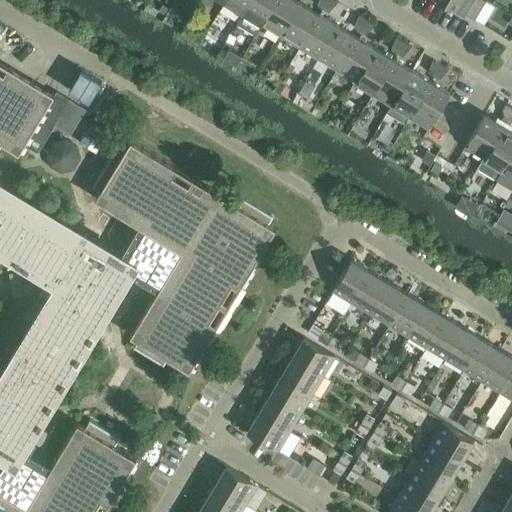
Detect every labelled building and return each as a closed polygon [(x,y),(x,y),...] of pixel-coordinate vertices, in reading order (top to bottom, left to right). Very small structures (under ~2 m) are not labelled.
[(243,13),(251,0),(225,0),(225,2),(243,13)] [(255,35),(262,24),(276,0),(251,0),(243,13),(237,23),(255,35)] [(281,36),(301,3),(296,0),(276,0),(262,24),(281,36)] [(319,0),(318,5),(323,8),(328,0),(319,0)] [(329,12),(338,3),(333,0),(328,0),(323,8),(329,12)] [(442,0),(475,20),(486,1),(485,0),(442,0)] [(300,47),(320,14),(301,3),(281,36),(300,47)] [(318,59),(338,25),(320,14),(300,47),(318,59)] [(359,16),(354,27),(360,31),(367,20),(359,16)] [(366,34),(374,25),(367,20),(360,31),(366,34)] [(337,70),(357,37),(338,25),(318,59),(337,70)] [(355,81),(375,48),(357,37),(337,70),(355,81)] [(396,38),(391,50),(397,53),(404,43),(396,38)] [(403,57),(411,47),(404,43),(397,53),(403,57)] [(374,92),(394,59),(375,48),(355,81),(374,92)] [(229,49),(224,59),(236,66),(242,56),(229,49)] [(392,103),(412,70),(394,59),(374,92),(392,103)] [(433,60),(428,72),(434,76),(441,65),(433,60)] [(440,79),(448,69),(441,65),(434,76),(440,79)] [(0,451),(2,453),(0,456),(0,511),(93,511),(103,498),(110,502),(137,457),(116,444),(120,437),(90,419),(85,426),(78,422),(52,466),(17,445),(123,270),(158,290),(131,335),(138,339),(134,346),(164,365),(168,357),(190,370),(217,325),(209,321),(233,282),(241,286),(276,227),(269,223),(274,216),(243,198),(239,205),(207,185),(202,193),(172,174),(176,167),(131,140),(118,161),(111,157),(93,187),(100,192),(96,199),(140,225),(119,260),(0,187),(0,141),(19,153),(51,101),(0,70),(0,451)] [(411,114),(431,81),(412,70),(392,103),(387,112),(405,123),(411,114)] [(280,80),(274,90),(280,94),(286,84),(280,80)] [(430,126),(450,93),(431,81),(411,114),(430,126)] [(511,107),(506,103),(503,109),(504,115),(501,120),(505,122),(511,110),(511,107)] [(484,114),(465,146),(475,152),(473,156),(482,161),(503,125),(484,114)] [(511,152),(511,130),(503,125),(482,161),(478,168),(496,179),(502,169),(511,152)] [(81,157),(77,144),(66,138),(54,142),(47,153),(51,165),(62,172),(75,168),(81,157)] [(386,138),(381,147),(389,152),(394,143),(386,138)] [(427,150),(421,160),(429,164),(435,154),(427,150)] [(511,174),(510,178),(511,179),(511,152),(502,169),(511,174)] [(499,197),(495,204),(503,209),(507,202),(499,197)] [(351,259),(333,290),(352,302),(371,271),(351,259)] [(371,313),(390,282),(371,271),(352,302),(371,313)] [(390,282),(371,313),(389,324),(408,293),(390,282)] [(408,336),(427,304),(408,293),(389,324),(408,336)] [(427,304),(408,336),(426,347),(445,316),(427,304)] [(445,358),(464,327),(445,316),(426,347),(445,358)] [(464,327),(445,358),(463,369),(482,338),(464,327)] [(323,329),(318,338),(327,343),(332,335),(323,329)] [(337,349),(342,341),(332,335),(327,343),(337,349)] [(336,356),(304,337),(293,356),(324,375),(336,356)] [(482,380),(501,349),(482,338),(463,369),(482,380)] [(511,356),(501,349),(482,380),(500,391),(511,371),(511,356)] [(360,352),(355,360),(364,366),(369,357),(360,352)] [(282,375),(313,393),(324,375),(293,356),(282,375)] [(374,372),(379,363),(369,357),(364,366),(374,372)] [(511,398),(511,371),(500,391),(511,398)] [(397,374),(392,382),(401,388),(406,380),(397,374)] [(313,393),(282,375),(270,393),(302,412),(313,393)] [(411,394),(416,385),(406,380),(401,388),(411,394)] [(377,394),(386,400),(392,390),(383,384),(377,394)] [(302,412),(270,393),(259,412),(290,430),(302,412)] [(397,393),(391,403),(401,409),(407,399),(397,393)] [(434,396),(429,405),(438,411),(443,402),(434,396)] [(448,416),(453,408),(443,402),(438,411),(448,416)] [(247,431),(279,450),(290,430),(259,412),(247,431)] [(375,418),(367,413),(361,423),(369,428),(375,418)] [(471,419),(466,427),(475,433),(480,424),(471,419)] [(475,440),(443,421),(432,440),(463,459),(475,440)] [(389,427),(380,422),(374,431),(383,436),(389,427)] [(355,432),(364,437),(369,428),(361,423),(355,432)] [(483,437),(488,429),(480,424),(475,433),(483,437)] [(369,440),(378,446),(383,436),(374,431),(369,440)] [(421,459),(452,478),(463,459),(432,440),(421,459)] [(353,455),(344,450),(339,460),(347,465),(353,455)] [(366,463),(358,458),(352,468),(361,473),(366,463)] [(452,478),(421,459),(409,477),(440,496),(452,478)] [(328,480),(335,484),(347,465),(339,460),(333,470),(334,470),(328,480)] [(258,484),(227,465),(215,485),(246,504),(258,484)] [(347,477),(355,482),(361,473),(352,468),(347,477)] [(430,511),(440,496),(409,477),(398,496),(424,511),(430,511)] [(204,503),(218,511),(241,511),(246,504),(215,485),(204,503)] [(511,511),(511,493),(503,509),(508,511),(511,511)] [(388,511),(424,511),(398,496),(388,511)] [(218,511),(204,503),(198,511),(218,511)]
